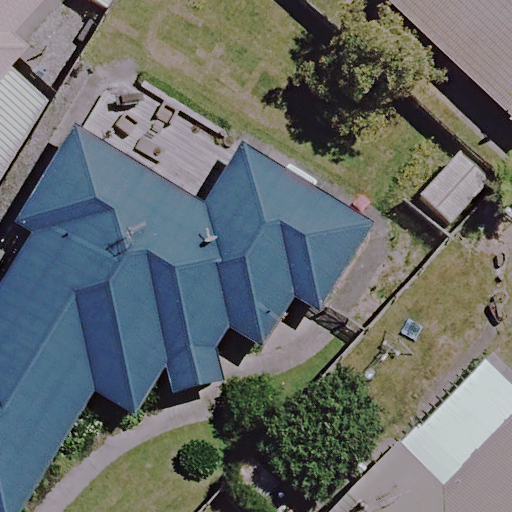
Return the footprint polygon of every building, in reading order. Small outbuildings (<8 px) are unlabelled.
[(0,52),(46,0),(0,0),(0,179),(51,123),(0,77),(0,52)] [(511,0),(376,0),(511,128),(511,0)] [(0,511),(16,511),(97,398),(125,418),(152,379),(189,406),(236,339),(259,355),(294,306),(312,318),(364,245),(250,164),(206,226),(81,138),(14,232),(35,247),(0,297),(0,511)] [(494,192),(438,140),(389,193),(446,245),(494,192)] [(511,511),(511,391),(485,366),(344,511),(511,511)]
